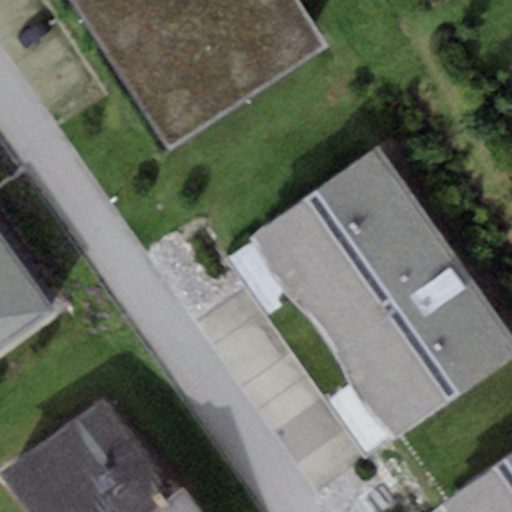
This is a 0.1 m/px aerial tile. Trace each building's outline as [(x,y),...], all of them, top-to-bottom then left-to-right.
[(325,43),(296,0),(75,0),(172,144),(325,43)] [(511,354),(511,334),(380,148),(255,236),(397,436),(511,354)] [(0,346),(54,307),(0,233),(0,346)] [(171,494),(106,402),(2,475),(28,511),(200,511),(182,486),(171,494)] [(511,511),(511,455),(442,504),(447,511),(511,511)]
